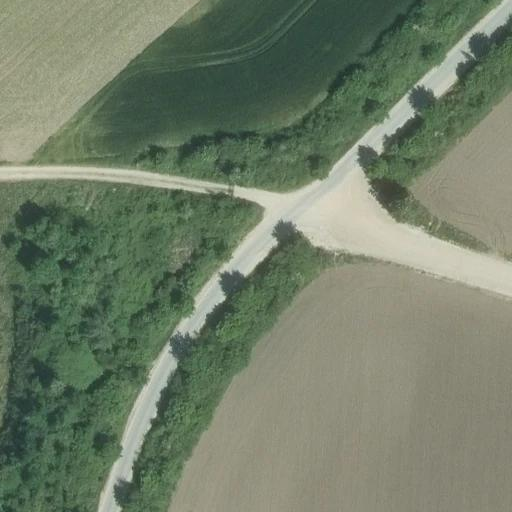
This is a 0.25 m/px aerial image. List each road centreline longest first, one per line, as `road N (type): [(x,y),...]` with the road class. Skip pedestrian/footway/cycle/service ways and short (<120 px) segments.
road 1 (track): [(511,21),(308,219),(274,242),(222,304),(181,358),(115,511)]
road 2 (track): [(308,219),(511,290)]
road 3 (unknown): [(122,173),(308,219)]
